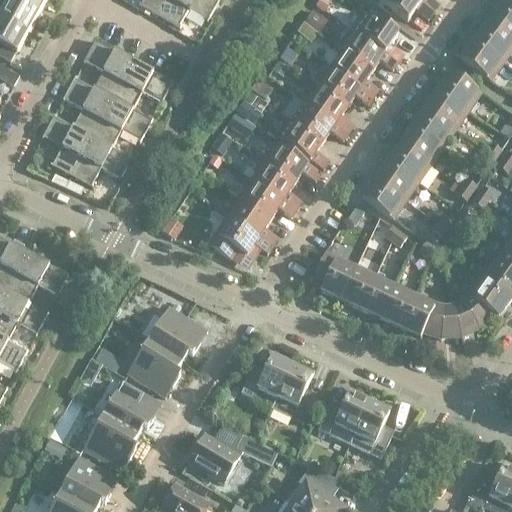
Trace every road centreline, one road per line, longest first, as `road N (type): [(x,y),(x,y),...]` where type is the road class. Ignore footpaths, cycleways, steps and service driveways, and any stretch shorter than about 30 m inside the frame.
road 1 (residential): [(247,308),(468,0)]
road 2 (residential): [(247,308),(0,186)]
road 3 (residential): [(133,511),(247,308)]
road 4 (residential): [(443,391),(247,308)]
road 5 (residential): [(0,164),(93,0)]
road 6 (residential): [(364,511),(443,391)]
